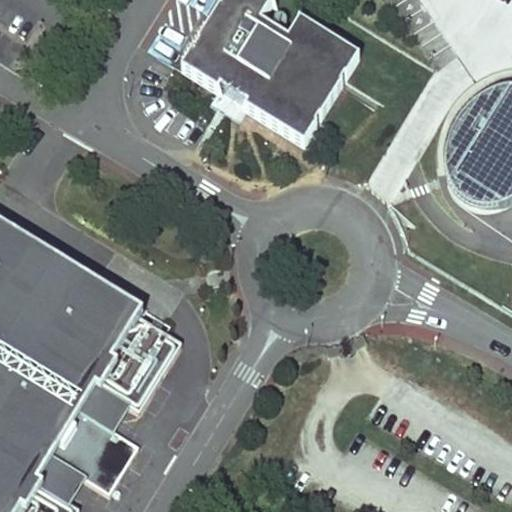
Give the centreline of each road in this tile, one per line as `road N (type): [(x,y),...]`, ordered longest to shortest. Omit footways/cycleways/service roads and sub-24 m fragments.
road 1 (residential): [(137,0),(81,110),(263,223)]
road 2 (residential): [(286,305),(157,511)]
road 3 (residential): [(363,289),(374,240),(343,199),(290,198),(263,223)]
road 4 (residential): [(511,347),(393,292),(363,289)]
